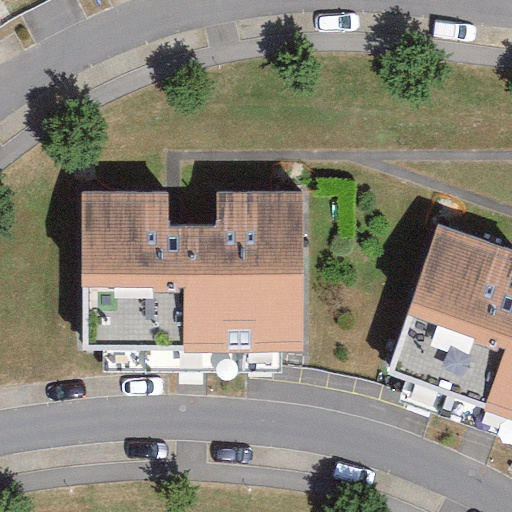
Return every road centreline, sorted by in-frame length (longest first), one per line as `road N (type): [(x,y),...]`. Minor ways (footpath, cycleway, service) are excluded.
road 1 (residential): [(0,441),(242,421),(426,453),(511,508)]
road 2 (residential): [(228,0),(161,12),(0,100)]
